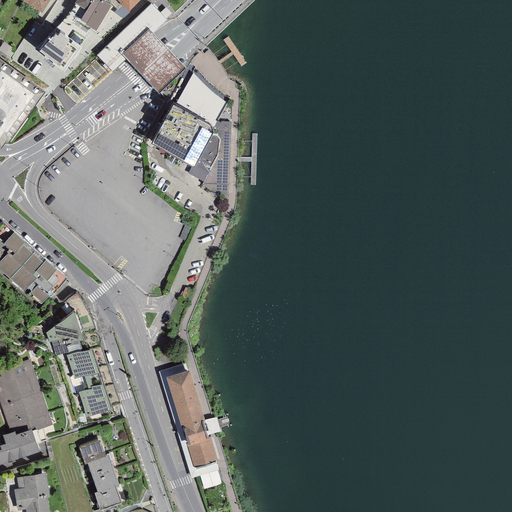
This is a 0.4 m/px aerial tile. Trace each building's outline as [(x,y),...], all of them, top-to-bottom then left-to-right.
[(28,0),(41,8),(46,0),(28,0)] [(76,0),(76,1),(81,4),(87,8),(82,17),(88,21),(96,26),(103,14),(109,3),(103,0),(121,0),(128,7),(135,0),(76,0)] [(112,70),(166,19),(151,3),(97,54),(112,70)] [(168,49),(153,33),(126,58),(140,74),(158,92),(185,67),(168,49)] [(56,44),(47,58),(64,68),(73,53),(78,46),(67,38),(61,35),(56,44)] [(25,110),(41,88),(0,58),(0,129),(7,134),(21,115),(25,110)] [(212,126),(210,123),(198,116),(173,102),(152,140),(194,164),(213,130),(212,126)] [(223,123),(229,112),(224,109),(218,120),(223,123)] [(213,130),(194,164),(209,173),(221,151),(218,149),(218,144),(222,135),(222,132),(220,129),(210,123),(212,126),(213,130)] [(42,299),(48,291),(51,293),(61,281),(63,278),(66,274),(46,255),(44,259),(23,240),(25,237),(3,218),(0,219),(0,266),(24,287),(27,283),(32,287),(31,289),(42,299)] [(80,307),(42,319),(76,419),(123,404),(89,304),(80,307)] [(0,390),(15,432),(47,420),(27,362),(0,371),(0,390)] [(196,465),(214,460),(187,370),(169,376),(196,465)] [(0,459),(36,447),(31,430),(7,438),(8,442),(3,444),(4,447),(0,448),(0,459)] [(105,453),(100,438),(79,445),(85,461),(88,460),(98,490),(95,491),(101,507),(121,500),(116,485),(119,484),(108,452),(105,453)] [(46,511),(44,495),(46,494),(43,475),(25,477),(26,487),(17,489),(20,505),(28,504),(29,511),(46,511)]
